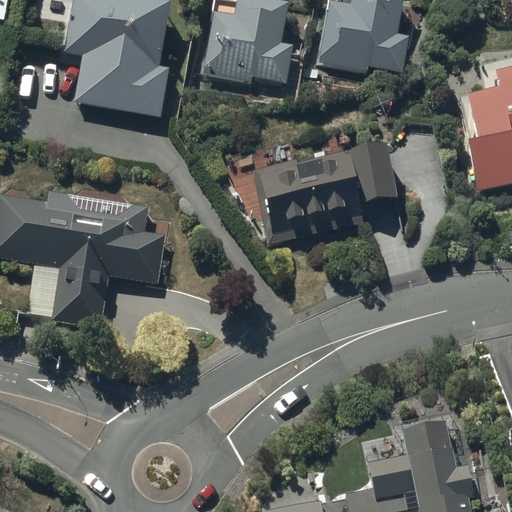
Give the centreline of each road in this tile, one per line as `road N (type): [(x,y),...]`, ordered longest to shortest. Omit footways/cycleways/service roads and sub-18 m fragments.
road 1 (residential): [(511,297),(348,343),(196,442)]
road 2 (residential): [(129,442),(0,396)]
